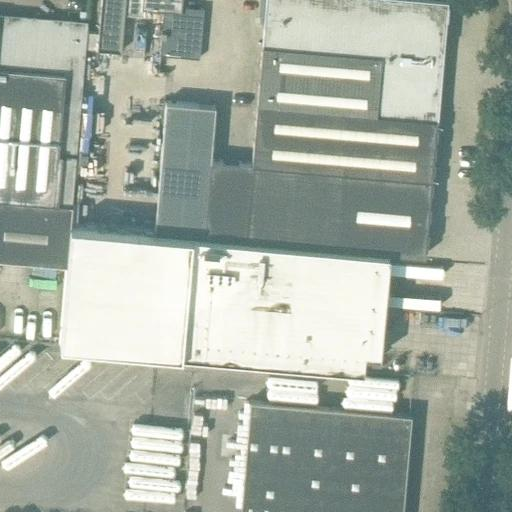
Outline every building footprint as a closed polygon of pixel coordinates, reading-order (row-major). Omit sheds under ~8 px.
[(182,0),(101,0),(98,32),(97,50),(121,52),(125,14),(144,16),(145,9),(162,11),(159,55),(199,58),(202,29),(204,9),(186,7),(185,12),(181,12),(182,0)] [(214,105),(203,235),(389,251),(424,255),(446,0),(265,0),(251,163),(210,159),(215,105),(214,105)] [(0,258),(66,264),(70,224),(87,25),(0,17),(0,258)] [(86,31),(85,49),(97,50),(98,32),(86,31)] [(165,101),(154,231),(203,235),(214,105),(165,101)] [(66,264),(60,343),(363,370),(364,353),(380,355),(389,251),(203,235),(154,231),(70,224),(66,264)] [(401,511),(410,414),(250,400),(240,511),(401,511)]
